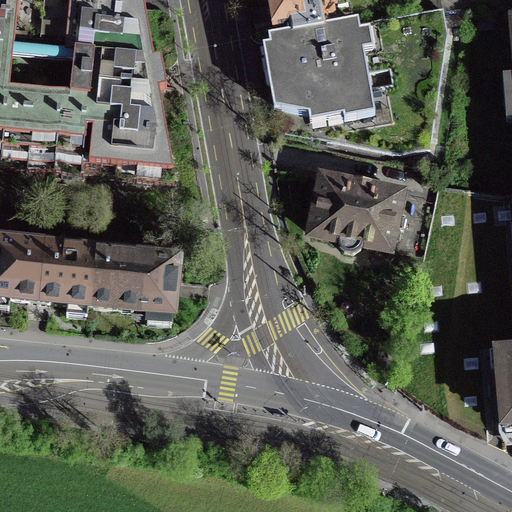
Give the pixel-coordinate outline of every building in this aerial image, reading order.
[(70,0),(0,0),(0,169),(174,187),(172,175),(174,175),(159,93),(167,92),(164,77),(161,61),(154,62),(143,3),(128,6),(124,5),(122,0),(85,0),(80,1),(70,0)] [(268,0),(269,2),(269,6),(270,9),(271,14),(274,17),(277,37),(279,37),(279,38),(279,39),(336,29),(333,9),(348,7),(346,0),(268,0)] [(281,114),(285,134),(327,143),(327,142),(400,157),(430,151),(447,37),(443,11),(336,29),(279,39),(279,38),(268,40),(272,59),(274,72),(278,93),(271,94),(274,112),(281,114)] [(441,175),(426,172),(423,187),(431,189),(438,190),(441,175)] [(322,180),(311,237),(339,243),(339,247),(344,254),(353,256),(361,251),(361,247),(390,253),(394,231),(403,233),(406,218),(397,217),(401,196),(370,190),(371,186),(367,185),(363,184),(358,183),(355,183),(354,187),(322,180)] [(30,304),(39,305),(45,248),(33,247),(36,222),(0,217),(0,311),(9,313),(10,302),(30,304)] [(193,238),(195,251),(209,248),(208,242),(207,236),(193,238)] [(88,310),(91,310),(97,254),(45,248),(39,305),(47,306),(68,308),(66,319),(87,321),(88,310)] [(179,262),(156,260),(154,258),(151,257),(148,256),(146,256),(142,256),(140,256),(137,257),(135,258),(97,254),(91,310),(148,316),(147,327),(171,329),(172,319),(173,319),(176,290),(179,262)] [(511,353),(496,355),(502,429),(511,428),(511,353)]
